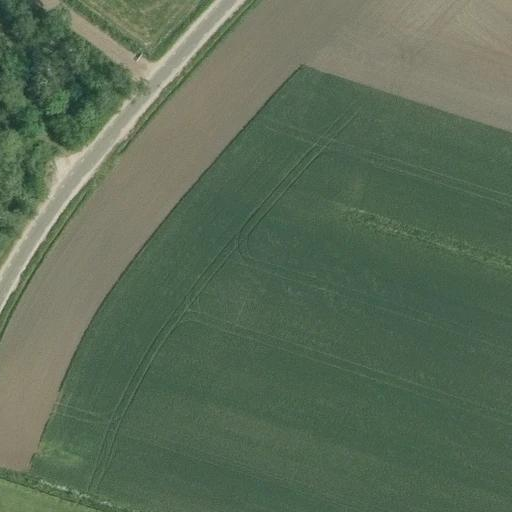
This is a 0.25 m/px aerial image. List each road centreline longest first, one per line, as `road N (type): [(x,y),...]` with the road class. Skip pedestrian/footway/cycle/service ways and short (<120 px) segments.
road 1 (unclassified): [(0,289),(35,223),(232,0)]
road 2 (track): [(50,0),(158,79)]
